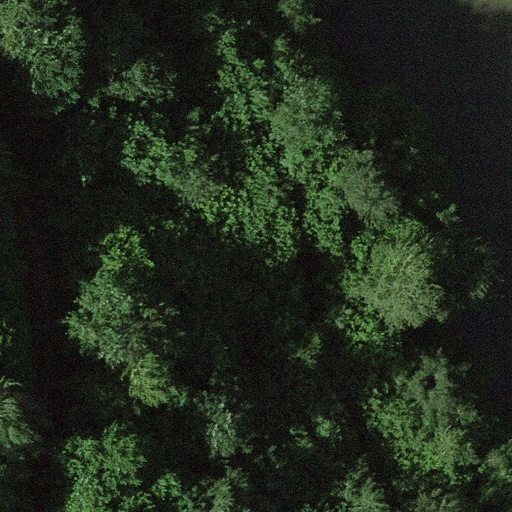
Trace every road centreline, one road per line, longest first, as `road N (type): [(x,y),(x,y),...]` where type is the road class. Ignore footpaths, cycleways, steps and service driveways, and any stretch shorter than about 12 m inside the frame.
road 1 (track): [(237,0),(332,406),(393,511)]
road 2 (track): [(0,131),(41,219),(57,387),(27,511)]
